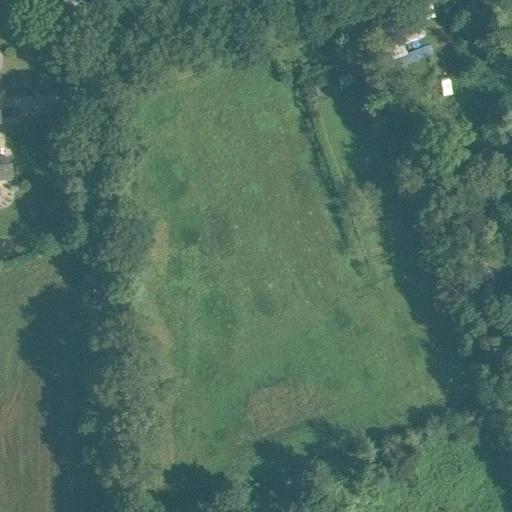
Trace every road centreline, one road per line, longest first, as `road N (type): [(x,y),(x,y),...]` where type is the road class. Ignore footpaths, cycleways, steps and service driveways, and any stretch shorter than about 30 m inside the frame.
road 1 (unclassified): [(108,511),(94,16)]
road 2 (unclassified): [(94,16),(152,30),(268,0)]
